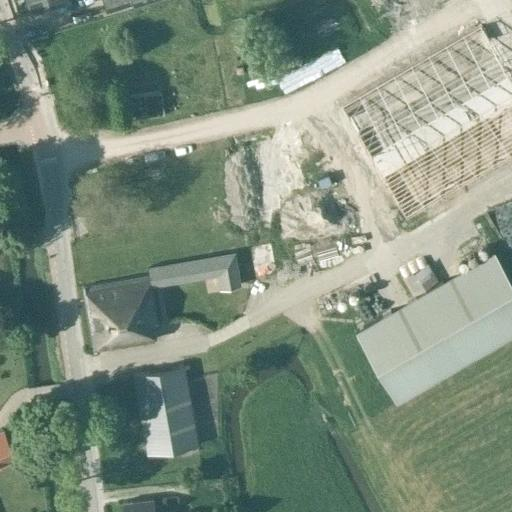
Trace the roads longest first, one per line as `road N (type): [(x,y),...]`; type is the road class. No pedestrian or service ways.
road 1 (track): [(74,373),(204,339),(409,247),(511,188)]
road 2 (tertiary): [(93,511),(43,125)]
road 3 (tertiary): [(43,125),(5,0)]
